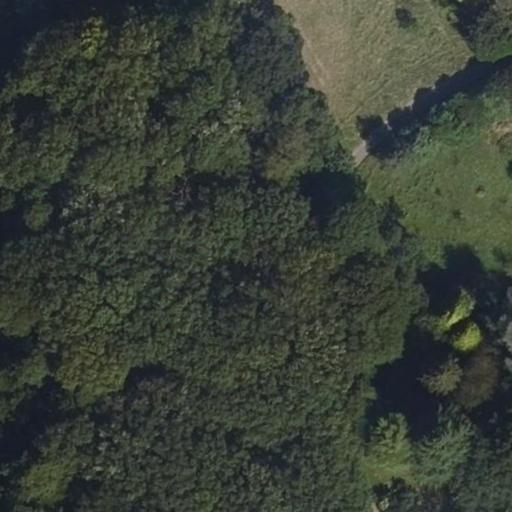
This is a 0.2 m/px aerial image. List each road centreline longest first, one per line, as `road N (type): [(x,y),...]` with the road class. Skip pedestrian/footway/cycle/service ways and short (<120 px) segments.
road 1 (unknown): [(250,321),(124,219),(0,99)]
road 2 (track): [(511,52),(398,113),(354,158)]
